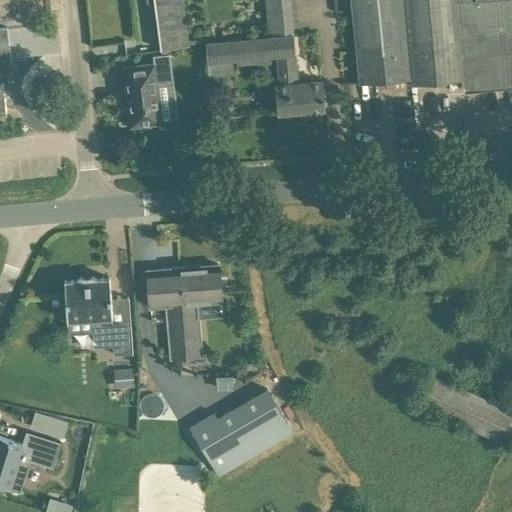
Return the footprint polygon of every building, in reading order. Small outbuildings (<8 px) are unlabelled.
[(146,0),(147,1),(151,4),(155,4),(161,49),(189,45),(182,0),(146,0)] [(271,62),(271,59),(277,58),(280,84),(277,85),(278,111),(325,107),(322,79),(297,82),(290,0),(267,0),(271,36),(206,41),(208,64),(237,61),(238,66),(271,62)] [(410,78),(402,0),(351,0),(360,82),(410,78)] [(461,79),(462,86),(511,80),(511,0),(402,0),(411,84),(461,79)] [(0,110),(6,110),(3,83),(0,83),(0,80),(0,63),(11,62),(8,27),(0,27),(0,110)] [(155,63),(123,67),(131,126),(159,123),(160,128),(179,125),(169,53),(154,55),(155,63)] [(197,302),(222,300),(219,264),(147,269),(150,306),(167,304),(172,357),(202,355),(197,302)] [(114,353),(133,352),(130,318),(113,320),(110,276),(94,278),(94,276),(79,277),(80,279),(64,280),(66,302),(61,302),(62,317),(67,317),(67,319),(92,317),(94,346),(113,344),(114,353)] [(416,403),(434,411),(507,444),(511,433),(511,411),(429,374),(416,403)] [(190,427),(218,474),(291,432),(267,391),(218,420),(213,413),(190,427)] [(48,413),(43,430),(63,436),(68,420),(48,413)] [(6,433),(0,452),(0,479),(32,488),(41,456),(62,462),(68,439),(34,429),(31,440),(6,433)]
